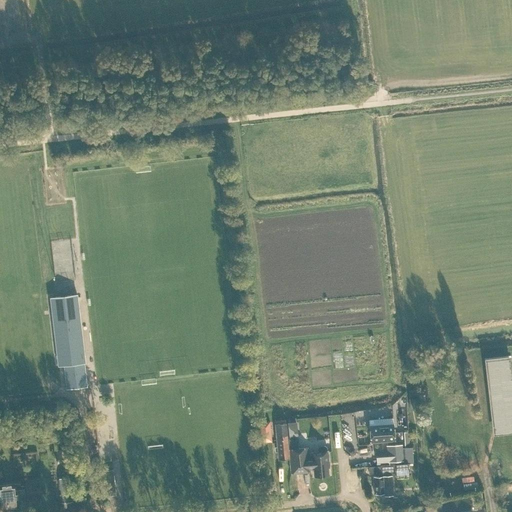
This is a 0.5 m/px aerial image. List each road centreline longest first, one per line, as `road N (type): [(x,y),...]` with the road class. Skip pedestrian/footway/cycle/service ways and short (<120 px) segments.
road 1 (unclassified): [(0,145),(382,103)]
road 2 (track): [(511,75),(390,87),(382,103)]
road 3 (residential): [(95,511),(81,392)]
